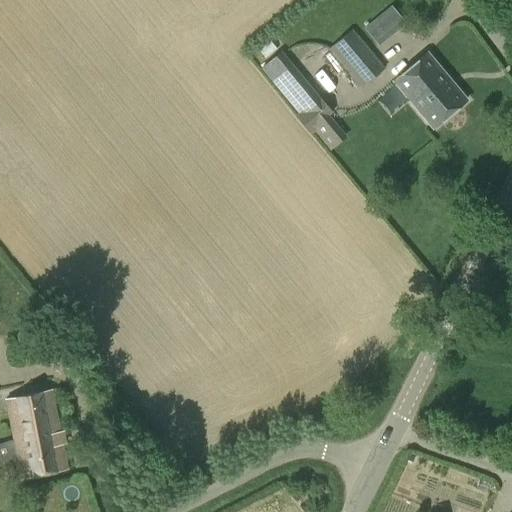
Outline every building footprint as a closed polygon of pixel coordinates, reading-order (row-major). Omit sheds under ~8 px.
[(378,44),(404,23),(391,7),(365,29),(378,44)] [(360,87),(384,67),(352,30),(329,49),(360,87)] [(432,126),(465,99),(425,52),(393,79),(432,126)] [(309,133),(333,113),(318,96),(294,116),(309,133)] [(67,468),(51,389),(4,399),(12,438),(0,441),(0,459),(16,455),(20,477),(67,468)]
